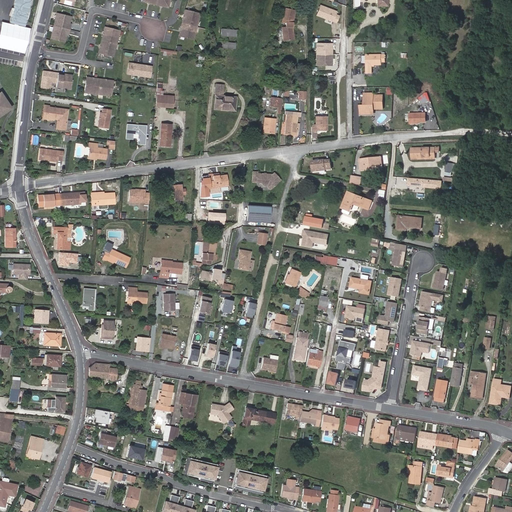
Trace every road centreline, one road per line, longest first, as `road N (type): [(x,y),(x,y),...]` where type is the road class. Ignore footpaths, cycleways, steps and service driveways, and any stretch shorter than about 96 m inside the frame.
road 1 (residential): [(17,188),(299,148)]
road 2 (residential): [(241,382),(507,430)]
road 3 (residential): [(294,511),(68,450)]
road 4 (residential): [(299,148),(439,133),(511,135)]
road 5 (unclassified): [(80,352),(17,188)]
road 6 (residential): [(80,352),(241,382)]
road 7 (residential): [(35,52),(79,56),(97,9),(154,29)]
road 8 (residential): [(17,188),(35,52)]
road 9 (residential): [(241,382),(273,260)]
